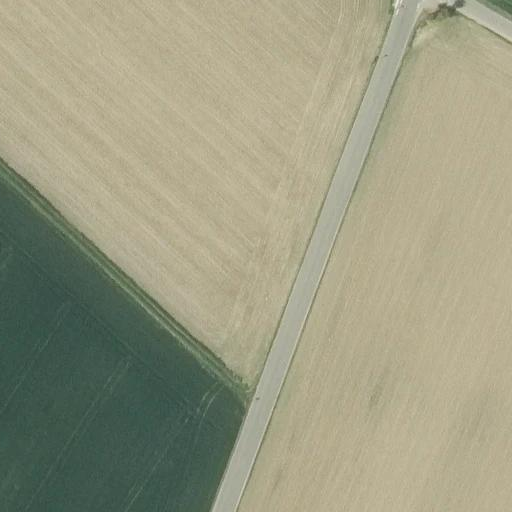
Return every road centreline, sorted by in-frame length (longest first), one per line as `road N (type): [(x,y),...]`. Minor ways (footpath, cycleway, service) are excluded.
road 1 (unclassified): [(426,0),(226,511)]
road 2 (track): [(0,176),(265,412)]
